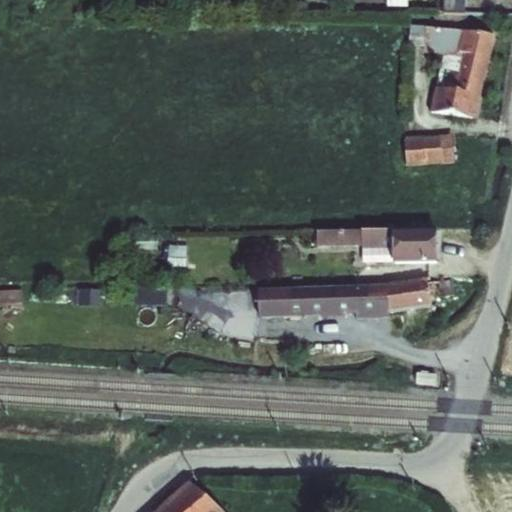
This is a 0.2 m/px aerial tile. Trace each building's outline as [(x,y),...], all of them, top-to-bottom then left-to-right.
[(386,0),(387,7),(407,8),(406,0),(440,0),(440,15),(464,16),(464,0),(386,0)] [(410,26),(408,47),(424,48),(423,55),(443,56),(436,89),(434,88),(430,113),(475,121),(494,35),(425,27),(410,26)] [(452,135),(404,139),(406,168),(454,164),(452,135)] [(436,231),(316,233),(316,248),(361,248),(361,250),(362,264),(392,264),(437,264),(436,231)] [(134,236),(134,250),(156,250),(156,236),(134,236)] [(167,267),(185,267),(186,246),(168,246),(167,267)] [(388,284),(388,313),(431,308),(429,298),(426,283),(425,279),(388,284)] [(426,283),(429,298),(453,295),(451,281),(426,283)] [(259,289),(259,317),(290,316),(297,315),(297,317),(388,313),(388,284),(310,288),(290,290),(259,289)] [(135,287),(134,305),(165,305),(166,288),(135,287)] [(0,289),(0,306),(21,306),(22,290),(0,289)] [(78,289),(77,305),(99,306),(99,289),(78,289)] [(416,374),(415,384),(435,386),(435,375),(416,374)] [(220,511),(188,483),(156,511),(220,511)]
